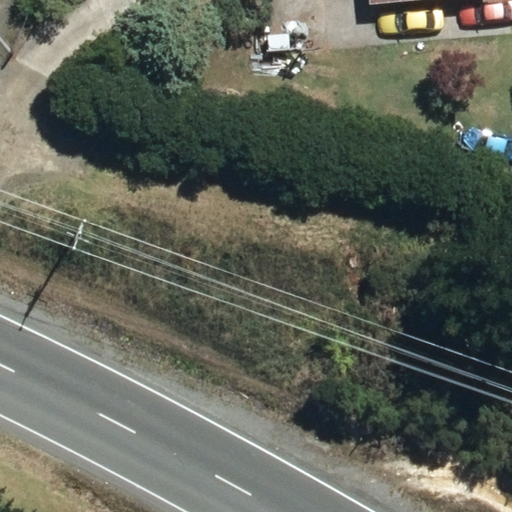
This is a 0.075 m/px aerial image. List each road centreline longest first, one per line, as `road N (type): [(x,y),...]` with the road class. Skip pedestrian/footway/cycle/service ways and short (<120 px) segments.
road 1 (track): [(511,501),(405,467),(176,451)]
road 2 (unclassified): [(281,511),(0,363)]
